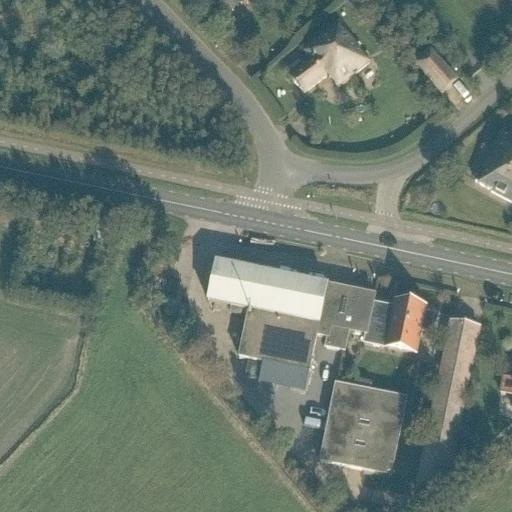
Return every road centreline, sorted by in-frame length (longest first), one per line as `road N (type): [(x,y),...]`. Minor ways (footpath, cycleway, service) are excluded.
road 1 (tertiary): [(266,224),(0,169)]
road 2 (unclassified): [(275,174),(400,167),(511,77)]
road 3 (tertiary): [(511,276),(266,224)]
road 4 (unclassified): [(275,174),(249,106),(146,0)]
